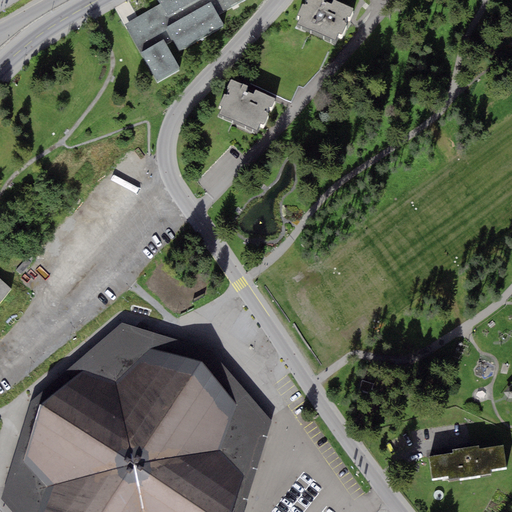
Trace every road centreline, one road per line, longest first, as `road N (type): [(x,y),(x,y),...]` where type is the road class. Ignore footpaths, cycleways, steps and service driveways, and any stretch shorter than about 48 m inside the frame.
road 1 (residential): [(406,511),(165,166),(164,139),(177,110),(278,0)]
road 2 (unknown): [(165,156),(69,256),(0,371)]
road 3 (secondary): [(97,0),(34,38),(0,70)]
